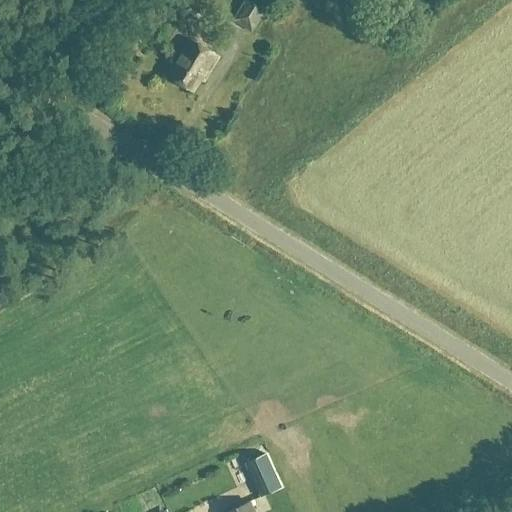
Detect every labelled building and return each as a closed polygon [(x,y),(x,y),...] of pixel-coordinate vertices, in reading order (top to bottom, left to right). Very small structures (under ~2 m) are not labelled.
[(192,0),(188,6),(205,17),(215,0),(192,0)] [(266,0),(245,0),(234,20),(253,31),(270,2),(266,0)] [(306,0),(287,0),(285,6),(301,13),(306,0)] [(193,92),(201,79),(205,81),(219,57),(191,40),(169,77),(193,92)] [(281,488),(266,455),(246,464),(261,497),(281,488)] [(255,511),(250,501),(226,511),(255,511)]
